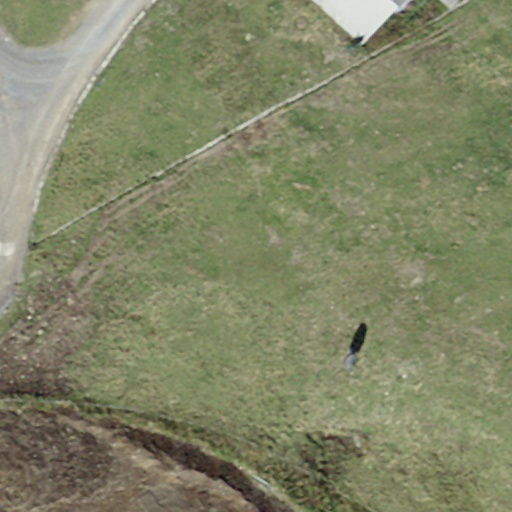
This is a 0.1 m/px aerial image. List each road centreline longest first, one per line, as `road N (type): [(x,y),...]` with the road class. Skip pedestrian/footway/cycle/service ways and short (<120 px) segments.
road 1 (track): [(124,0),(16,104)]
road 2 (track): [(16,104),(0,250)]
